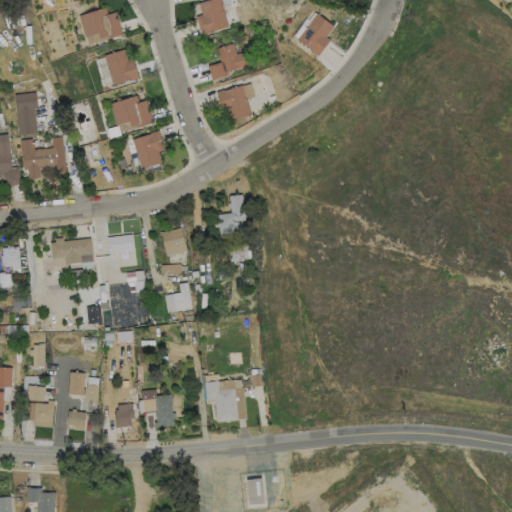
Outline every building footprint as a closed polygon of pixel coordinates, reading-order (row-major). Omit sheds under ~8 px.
[(208,31),(200,34),(194,15),(200,13),(197,2),(203,0),(219,0),(227,25),(208,30),(208,31)] [(104,6),(106,13),(114,11),(121,33),(106,38),(105,34),(98,36),(97,31),(84,35),(77,15),(104,6)] [(329,39),(317,55),(311,51),(312,50),(296,38),(315,13),(333,26),(325,36),(329,39)] [(231,42),(235,53),(242,50),(246,63),(225,70),(226,73),(210,78),(206,65),(219,61),(216,53),(217,53),(215,47),(231,42)] [(123,48),(126,59),(131,57),(137,77),(130,79),(130,78),(111,83),(102,54),(123,48)] [(241,83),(250,113),(228,119),(226,110),(221,111),(215,90),(222,87),(223,89),(241,83)] [(34,133),(16,135),(12,95),(33,93),(35,109),(31,109),(34,133)] [(135,94),(137,101),(145,99),(152,121),(136,126),(135,123),(129,124),(128,120),(114,124),(108,103),(135,94)] [(160,161),(139,168),(130,138),(149,133),(148,131),(157,129),(163,148),(157,150),(160,161)] [(0,134),(6,134),(9,167),(9,169),(0,173),(2,178),(0,178),(0,134)] [(60,135),(64,173),(54,174),(53,166),(37,167),(38,176),(27,177),(26,167),(22,167),(21,159),(18,139),(31,137),(32,148),(51,146),(50,137),(60,135)] [(21,182),(6,188),(2,178),(0,173),(9,169),(9,167),(15,167),(21,182)] [(243,192),(245,219),(242,220),(242,230),(217,232),(215,213),(231,211),(231,206),(229,205),(229,201),(231,201),(230,193),(243,192)] [(186,250),(166,254),(161,230),(181,226),(186,250)] [(116,255),(109,256),(107,235),(131,232),(134,248),(116,251),(116,255)] [(62,235),(62,239),(90,236),(93,260),(51,265),(49,240),(55,239),(55,236),(62,235)] [(17,245),(20,267),(12,267),(12,265),(3,265),(3,263),(1,263),(0,254),(2,254),(1,246),(7,246),(7,244),(12,243),(12,245),(17,245)] [(251,258),(230,260),(229,246),(250,245),(251,258)] [(180,271),(161,273),(160,263),(179,262),(180,271)] [(83,277),(69,279),(68,268),(82,267),(83,277)] [(143,278),(127,280),(126,270),(142,268),(143,278)] [(12,285),(0,285),(0,270),(3,270),(4,273),(10,272),(12,285)] [(192,308),(166,311),(164,293),(180,291),(179,282),(188,280),(192,308)] [(109,307),(102,308),(101,301),(108,300),(109,307)] [(100,321),(87,322),(86,305),(99,304),(100,321)] [(109,324),(111,334),(126,334),(124,324),(109,324)] [(77,329),(88,329),(88,344),(83,344),(81,340),(76,340),(77,329)] [(43,344),(43,365),(32,365),(32,354),(29,354),(29,349),(32,349),(32,344),(43,344)] [(0,365),(11,365),(11,385),(4,385),(3,416),(0,416),(0,365)] [(85,371),(83,393),(68,391),(70,369),(85,371)] [(217,372),(218,379),(234,378),(234,379),(241,378),(241,387),(243,386),(246,416),(239,417),(239,418),(217,420),(215,400),(207,401),(205,382),(206,382),(205,373),(217,372)] [(263,384),(251,385),(251,374),(262,374),(263,384)] [(98,377),(98,383),(99,383),(97,398),(85,397),(87,382),(88,382),(88,376),(98,377)] [(42,402),(47,402),(48,399),(53,400),(51,425),(33,423),(34,419),(26,418),(28,403),(26,403),(28,384),(44,386),(42,402)] [(171,393),(172,411),(175,411),(176,417),(173,417),(174,424),(155,425),(155,420),(156,420),(155,410),(139,411),(138,398),(142,398),(141,389),(156,387),(156,394),(171,393)] [(132,402),(134,416),(130,417),(131,424),(116,426),(114,408),(118,408),(118,403),(132,402)] [(85,410),(84,424),(83,424),(82,429),(75,428),(76,423),(67,422),(68,408),(85,410)] [(244,494),(258,494),(256,470),(241,471),(244,494)] [(40,490),(51,491),(51,490),(54,490),(54,494),(53,494),(52,511),(35,511),(36,501),(25,501),(26,490),(25,490),(25,486),(40,487),(40,490)] [(0,511),(0,496),(9,496),(10,511),(0,511)]
